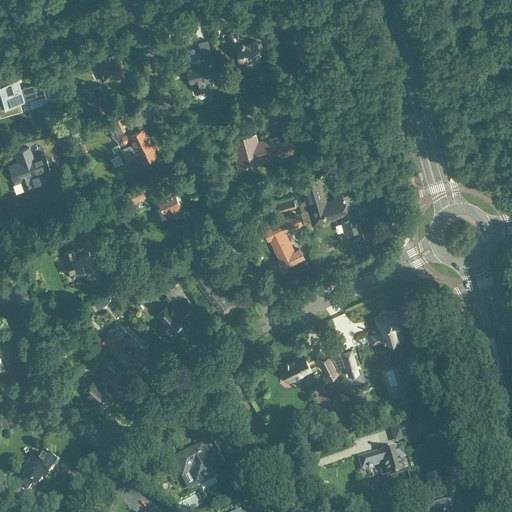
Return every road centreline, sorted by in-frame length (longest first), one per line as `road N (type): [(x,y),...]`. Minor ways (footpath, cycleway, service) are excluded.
road 1 (residential): [(277,325),(157,78),(135,13)]
road 2 (primary): [(384,0),(442,214)]
road 3 (primary): [(460,207),(397,0)]
road 4 (residential): [(121,464),(75,427),(55,393),(22,294)]
road 5 (unclassified): [(277,325),(434,249)]
road 6 (residential): [(300,511),(219,361)]
road 7 (primary): [(461,267),(511,429)]
road 8 (unclassified): [(121,464),(219,361)]
road 9 (residential): [(0,47),(135,13)]
road 10 (primary): [(511,389),(480,260)]
